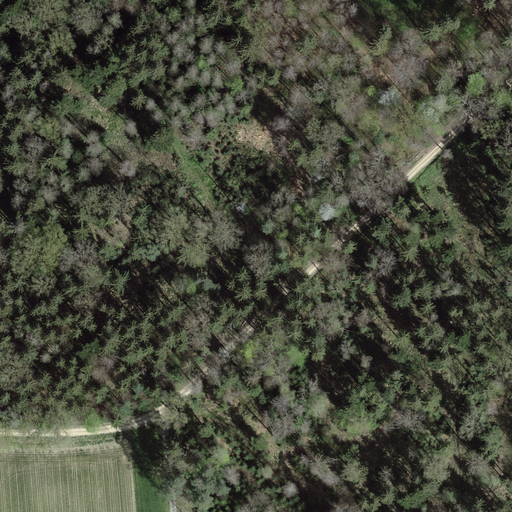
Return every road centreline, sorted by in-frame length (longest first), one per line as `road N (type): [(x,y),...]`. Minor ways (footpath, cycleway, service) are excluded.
road 1 (track): [(511,77),(204,375),(146,419)]
road 2 (track): [(146,419),(78,432),(0,430)]
